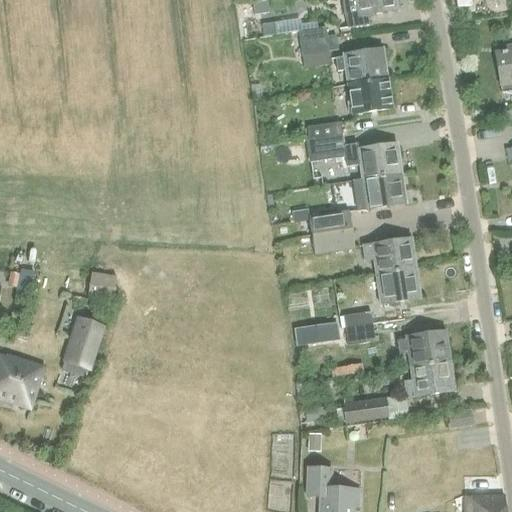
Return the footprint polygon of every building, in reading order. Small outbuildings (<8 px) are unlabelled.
[(393,0),(341,0),(342,9),(344,20),(347,30),(368,26),(367,16),(396,12),(393,0)] [(265,2),(251,4),(253,17),(267,14),(265,2)] [(297,32),(298,45),(335,39),(326,40),(324,28),(297,32)] [(335,39),(298,45),(300,56),(337,51),(335,39)] [(344,71),(347,86),(386,80),(382,51),(342,57),(342,58),(334,59),(336,72),(344,71)] [(511,80),(511,52),(496,55),(500,82),(511,80)] [(386,80),(347,86),(351,115),(390,110),(386,80)] [(303,129),(305,140),(341,135),(339,123),(303,129)] [(359,166),(361,181),(400,175),(396,146),(358,151),(356,144),(343,146),(341,135),(305,140),(309,164),(344,158),(345,168),(359,166)] [(400,175),(361,181),(353,182),(358,212),(405,205),(400,175)] [(307,211),(291,214),(293,222),(308,220),(308,217),(307,211)] [(308,221),(310,237),(350,230),(347,211),(308,217),(308,220),(308,221)] [(350,230),(310,237),(313,256),(353,250),(350,230)] [(372,260),(375,275),(414,269),(410,240),(361,247),(364,262),(372,260)] [(414,269),(375,275),(379,305),(419,299),(414,269)] [(11,273),(8,287),(14,288),(17,275),(11,273)] [(90,273),(87,293),(86,298),(111,302),(115,277),(90,273)] [(342,317),(343,329),(371,325),(369,313),(342,317)] [(78,320),(63,363),(75,367),(87,371),(101,327),(78,320)] [(371,325),(343,329),(346,346),(374,342),(371,325)] [(335,326),(292,331),(294,347),(337,341),(335,326)] [(405,354),(407,367),(449,362),(444,332),(405,338),(406,343),(397,344),(399,355),(405,354)] [(0,401),(30,412),(43,371),(7,359),(6,361),(0,358),(0,401)] [(384,398),(384,400),(386,418),(387,421),(407,419),(405,400),(453,392),(449,362),(407,367),(409,381),(402,382),(404,396),(384,398)] [(368,364),(330,369),(331,377),(369,372),(368,364)] [(384,400),(342,406),(342,409),(344,421),(344,424),(386,418),(384,400)] [(323,408),(304,410),(306,423),(325,420),(323,408)] [(342,409),(334,411),(336,422),(344,421),(342,409)] [(306,452),(319,453),(320,435),(307,435),(306,452)] [(307,469),(306,497),(319,498),(318,511),(352,511),(353,508),(357,508),(358,490),(329,489),(330,470),(307,469)] [(464,497),(463,511),(502,511),(502,496),(464,497)]
